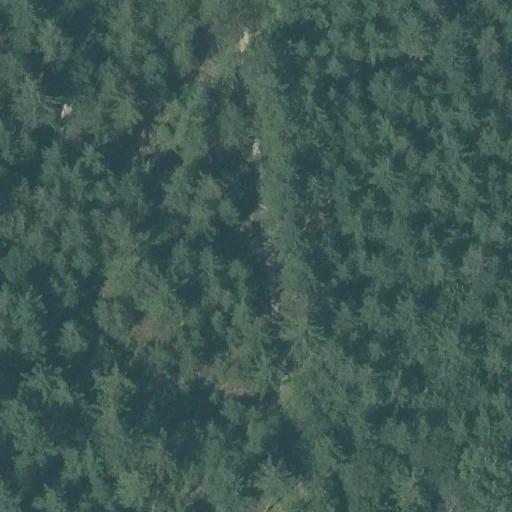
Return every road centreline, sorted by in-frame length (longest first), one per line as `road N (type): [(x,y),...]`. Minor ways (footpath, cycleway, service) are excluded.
road 1 (track): [(295,511),(224,0)]
road 2 (track): [(0,241),(87,0)]
